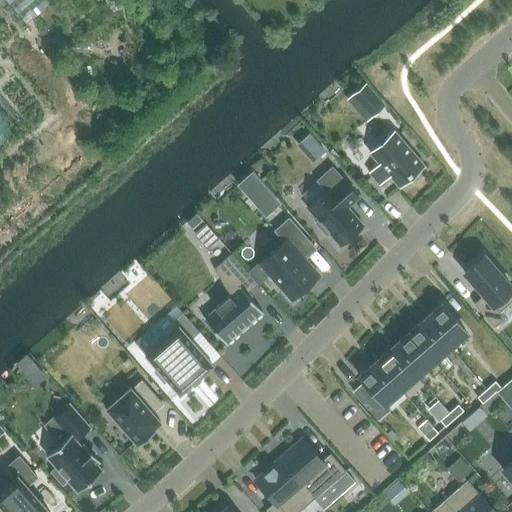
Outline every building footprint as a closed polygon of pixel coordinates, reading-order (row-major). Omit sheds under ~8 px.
[(47,0),(10,0),(27,19),(47,0)] [(366,81),(353,92),(372,114),(385,103),(377,94),(366,81)] [(309,132),(300,140),(316,159),(325,151),(309,132)] [(379,163),(369,172),(379,185),(390,175),(399,186),(423,165),(394,132),(370,152),(379,163)] [(359,197),(332,167),(317,180),(326,191),(307,207),(318,220),(315,223),(326,235),(329,232),(340,245),(363,226),(347,207),(359,197)] [(280,202),(262,182),(248,195),(266,215),(280,202)] [(195,212),(185,221),(191,228),(201,219),(195,212)] [(260,263),(249,272),(260,284),(271,274),(292,298),(318,276),(298,253),(310,243),(288,219),(275,231),(284,241),(260,263)] [(194,234),(208,249),(219,239),(206,224),(194,234)] [(215,309),(204,318),(226,344),(262,312),(246,293),(258,283),(231,253),(214,268),(228,295),(214,308),(215,309)] [(464,272),(484,295),(474,303),(495,327),(505,318),(500,312),(511,302),(511,286),(484,255),(464,272)] [(425,318),(450,347),(467,333),(441,304),(425,318)] [(155,372),(164,383),(167,380),(179,395),(213,365),(190,340),(199,332),(182,313),(173,321),(178,326),(145,355),(158,370),(155,372)] [(408,333),(434,362),(450,347),(425,318),(408,333)] [(392,347),(417,376),(434,362),(408,333),(392,347)] [(375,362),(401,391),(417,376),(392,347),(375,362)] [(364,382),(353,391),(377,419),(389,409),(385,404),(401,391),(375,362),(359,376),(364,382)] [(34,363),(23,372),(34,384),(45,375),(34,363)] [(511,378),(497,392),(511,408),(511,378)] [(492,395),(501,387),(495,381),(486,389),(492,395)] [(162,404),(142,382),(132,390),(130,388),(106,409),(138,445),(154,431),(153,429),(160,422),(152,412),(162,404)] [(483,403),(492,395),(486,389),(477,397),(483,403)] [(85,444),(81,447),(76,440),(90,428),(69,404),(54,417),(70,435),(47,455),(57,467),(51,472),(62,485),(68,480),(78,491),(102,471),(96,463),(99,460),(85,444)] [(454,418),(463,410),(458,404),(449,412),(454,418)] [(445,426),(454,418),(449,412),(440,420),(445,426)] [(428,441),(438,433),(433,427),(423,435),(428,441)] [(279,460),(314,499),(337,479),(346,490),(355,482),(330,454),(322,461),(302,439),(279,460)] [(0,511),(4,511),(5,511),(6,511),(48,511),(26,486),(37,477),(19,456),(7,466),(16,477),(0,491),(0,511)] [(461,480),(472,471),(460,458),(449,467),(461,480)] [(279,460),(256,480),(275,502),(266,510),(267,511),(299,511),(314,499),(279,460)] [(511,461),(503,469),(511,479),(511,461)] [(467,480),(434,509),(437,511),(495,511),(479,494),(467,480)]
